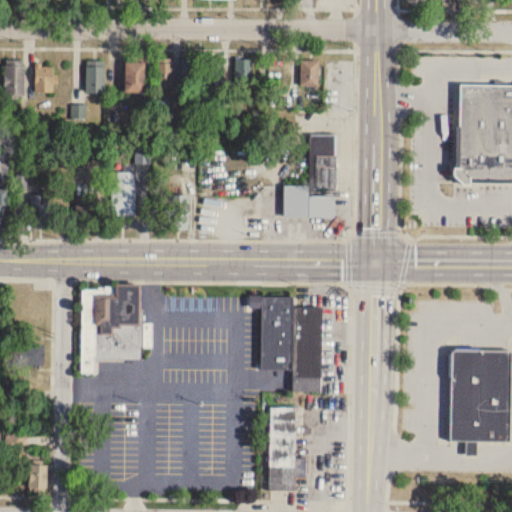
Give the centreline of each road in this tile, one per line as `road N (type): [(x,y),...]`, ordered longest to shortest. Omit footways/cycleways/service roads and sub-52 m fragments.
road 1 (residential): [(0,25),(511,29)]
road 2 (secondary): [(0,258),(376,261)]
road 3 (secondary): [(376,261),(375,0)]
road 4 (residential): [(63,259),(59,511)]
road 5 (secondary): [(366,511),(376,261)]
road 6 (secondary): [(376,261),(511,263)]
